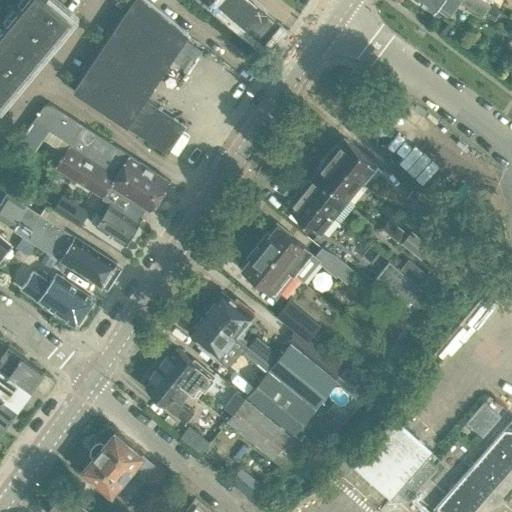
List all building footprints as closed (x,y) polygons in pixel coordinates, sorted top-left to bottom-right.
[(22,0),(21,1),(0,27),(0,102),(72,17),(52,0),(22,0)] [(185,125),(145,98),(188,34),(147,0),(132,0),(74,89),(167,151),(185,125)] [(279,23),(251,0),(219,0),(217,4),(236,21),(237,24),(242,28),(245,28),(263,43),(279,23)] [(498,11),(483,0),(418,0),(433,11),(437,6),(447,14),(458,0),(463,0),(482,14),(485,11),(494,17),(498,11)] [(150,210),(169,180),(50,103),(44,104),(33,119),(69,143),(64,151),(62,149),(60,152),(62,154),(55,164),(103,195),(102,196),(111,202),(119,189),(150,209),(149,210),(150,210)] [(375,162),(345,138),(340,144),(336,141),(327,152),(361,180),(375,162)] [(361,180),(327,152),(317,164),(321,167),(317,173),(347,197),(361,180)] [(355,203),(347,197),(317,173),(312,179),(308,175),(298,187),(332,214),(340,221),(355,203)] [(332,214),(298,187),(290,197),(294,201),(288,207),(318,232),(332,214)] [(427,202),(412,189),(404,199),(419,211),(427,202)] [(117,262),(62,227),(6,191),(0,200),(0,220),(22,234),(35,243),(55,256),(102,285),(117,262)] [(77,225),(87,211),(63,195),(53,209),(77,225)] [(139,222),(136,220),(110,203),(102,216),(95,212),(89,221),(126,243),(132,233),(135,233),(139,227),(137,224),(139,222)] [(403,232),(387,219),(381,226),(397,239),(403,232)] [(322,246),(315,254),(277,223),(270,232),(267,229),(256,242),(291,270),(301,279),(317,259),(336,274),(337,272),(346,279),(355,269),(336,254),(322,246)] [(397,239),(381,226),(375,233),(391,246),(397,239)] [(430,245),(411,230),(402,240),(421,256),(430,245)] [(0,257),(11,244),(0,234),(0,257)] [(28,252),(35,243),(22,234),(16,244),(28,252)] [(273,292),(291,270),(256,242),(246,255),(249,257),(242,266),(273,292)] [(428,292),(415,281),(389,259),(370,282),(409,314),(428,292)] [(76,324),(93,297),(56,271),(49,281),(32,270),(21,286),(76,324)] [(235,335),(253,312),(236,298),(234,301),(222,291),(215,299),(212,296),(202,308),(235,335)] [(319,324),(289,299),(275,315),(306,340),(319,324)] [(216,357),(235,335),(202,308),(193,319),(196,322),(189,330),(201,340),(199,343),(216,357)] [(295,330),(287,340),(290,342),(298,349),(313,361),(322,369),(333,378),(341,368),(306,340),(295,330)] [(298,349),(290,342),(279,355),(299,371),(304,372),(313,361),(298,349)] [(43,371),(8,345),(0,355),(0,367),(30,389),(43,371)] [(210,371),(191,356),(190,357),(176,346),(169,355),(166,353),(159,362),(162,364),(160,365),(184,384),(193,373),(202,381),(210,371)] [(292,433),(336,380),(333,378),(322,369),(313,361),(304,372),(299,371),(279,355),(246,395),(292,433)] [(189,389),(184,384),(160,365),(158,368),(156,365),(148,374),(151,376),(144,385),(158,396),(157,397),(185,420),(193,411),(180,400),(189,389)] [(30,389),(0,367),(0,395),(16,407),(30,389)] [(16,407),(0,395),(0,422),(4,425),(16,407)] [(290,436),(244,398),(227,420),(272,457),(290,436)] [(441,511),(468,511),(511,463),(511,417),(435,506),(441,511)] [(208,443),(187,426),(178,437),(199,454),(208,443)] [(166,473),(152,461),(114,430),(105,441),(101,438),(94,440),(90,445),(89,452),(93,455),(83,467),(111,490),(116,484),(129,495),(144,478),(155,487),(166,473)] [(408,500),(437,466),(424,455),(395,488),(408,500)] [(240,469),(230,481),(253,500),(263,488),(240,469)] [(90,511),(91,511),(65,492),(60,489),(58,491),(56,490),(49,500),(51,501),(45,510),(47,511),(90,511)]
